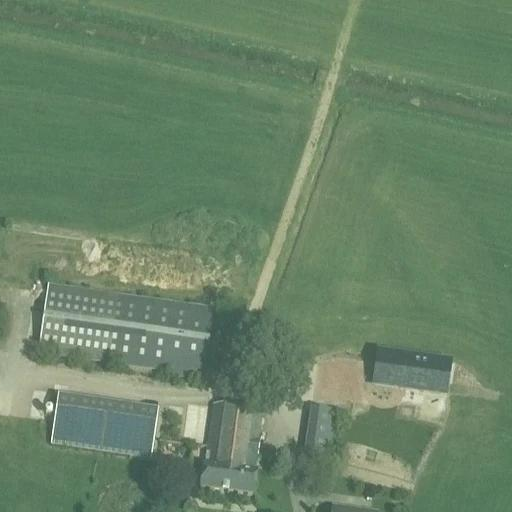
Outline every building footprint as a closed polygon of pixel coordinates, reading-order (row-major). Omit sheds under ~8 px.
[(48,312),(44,346),(108,353),(108,358),(208,369),(212,332),(196,330),(198,313),(146,307),(144,321),(125,319),(124,321),(48,312)] [(378,354),(373,388),(446,399),(451,364),(378,354)] [(157,412),(57,397),(50,446),(150,461),(157,412)] [(200,491),(252,498),(256,474),(253,474),(261,414),(214,408),(205,468),(203,468),(200,491)] [(302,464),(328,468),(337,414),(311,410),(302,464)]
